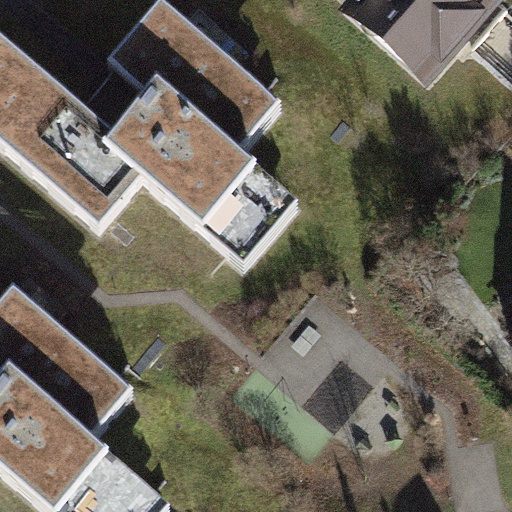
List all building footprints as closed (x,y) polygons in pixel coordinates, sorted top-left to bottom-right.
[(333,0),(362,25),(354,34),(426,97),(470,47),(501,13),(507,5),(501,0),(333,0)] [(0,42),(0,149),(98,233),(138,186),(243,274),(298,209),(238,158),(280,109),(163,10),(111,72),(145,101),(136,112),(114,139),(0,42)] [(511,22),(501,13),(470,47),(511,83),(511,22)] [(0,461),(58,511),(167,511),(178,500),(97,430),(137,384),(17,280),(0,300),(0,461)] [(511,328),(502,338),(511,350),(511,328)]
